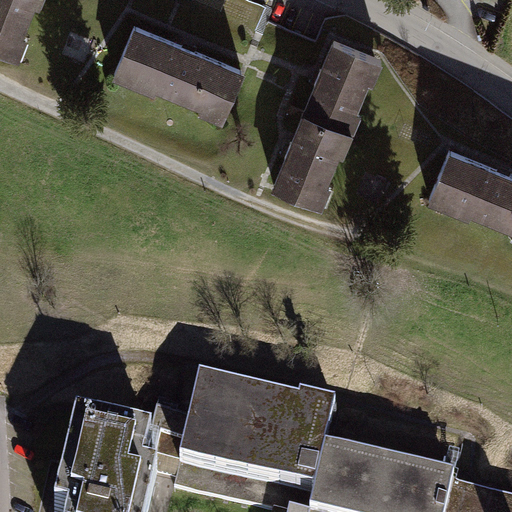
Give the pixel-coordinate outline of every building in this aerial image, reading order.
[(0,0),(0,50),(17,57),(39,0),(0,0)] [(240,61),(137,19),(116,71),(219,112),(240,61)] [(385,56),(332,35),(318,72),(290,143),(272,189),(320,208),(385,56)] [(511,168),(454,146),(433,199),(511,230),(511,168)] [(180,462),(313,493),(308,511),(290,511),(289,511),(511,511),(511,496),(325,452),(336,405),(300,396),(299,401),(200,378),(180,462)] [(65,511),(149,511),(160,472),(142,465),(149,433),(73,418),(52,509),(65,511)] [(256,503),(259,490),(228,483),(225,496),(256,503)]
